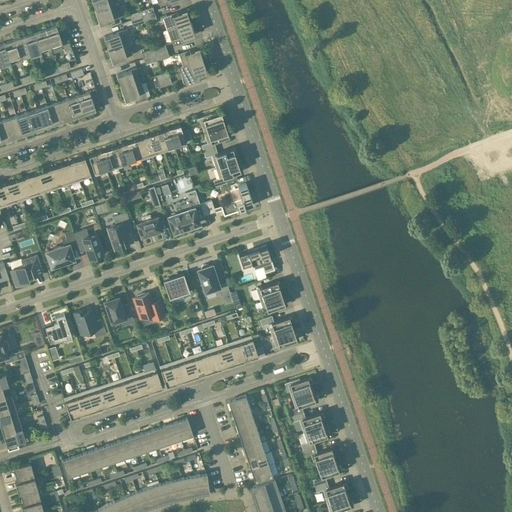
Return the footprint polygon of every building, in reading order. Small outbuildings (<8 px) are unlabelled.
[(91,0),(95,11),(118,3),(115,4),(113,0),(91,0)] [(95,11),(99,23),(108,20),(109,20),(123,15),(118,3),(95,11)] [(154,12),(152,6),(141,10),(143,16),(154,12)] [(190,21),(186,9),(177,12),(177,11),(177,12),(162,17),(167,29),(190,21)] [(129,14),(131,20),(143,16),(141,10),(129,14)] [(154,12),(143,16),(145,22),(156,18),(154,12)] [(145,22),(143,16),(131,20),(133,26),(145,22)] [(194,34),(194,33),(190,21),(167,29),(171,41),(185,37),(185,36),(194,34)] [(51,48),(63,44),(56,25),(44,29),(51,48)] [(51,48),(44,29),(34,32),(41,51),(51,48)] [(108,49),(131,41),(127,29),(114,33),(104,36),(108,49)] [(41,51),(34,32),(24,36),(30,55),(41,51)] [(14,39),(20,58),(30,55),(24,36),(14,39)] [(20,58),(14,39),(3,43),(10,62),(20,58)] [(108,49),(112,61),(121,58),(132,54),(128,43),(131,41),(108,49)] [(0,43),(0,65),(10,62),(3,43),(0,43)] [(435,72),(447,66),(437,43),(424,48),(435,72)] [(167,50),(165,44),(153,48),(155,54),(167,50)] [(179,67),(202,59),(198,47),(190,50),(190,49),(189,50),(179,53),(183,65),(179,67)] [(141,52),(143,58),(155,54),(153,48),(141,52)] [(157,60),(169,56),(167,50),(155,54),(157,60)] [(155,54),(143,58),(145,64),(157,60),(155,54)] [(202,59),(179,67),(185,85),(200,80),(200,81),(201,80),(199,74),(207,71),(206,71),(202,59)] [(56,65),(58,71),(70,67),(68,61),(56,65)] [(82,67),(70,71),(72,77),(84,74),(82,67)] [(121,87),(144,79),(140,67),(126,71),(125,71),(117,74),(121,87)] [(168,71),(162,73),(166,85),(172,83),(168,71)] [(166,85),(162,73),(156,75),(160,87),(166,85)] [(144,79),(121,87),(125,99),(133,96),(135,103),(135,102),(147,98),(141,80),(144,79)] [(100,100),(96,88),(77,95),(84,114),(96,110),(93,102),(100,100)] [(77,95),(67,98),(74,117),(84,114),(77,95)] [(67,98),(57,101),(63,121),(74,117),(67,98)] [(57,101),(47,105),(53,124),(63,121),(57,101)] [(43,127),(53,124),(47,105),(36,108),(43,127)] [(33,131),(43,127),(36,108),(26,112),(33,131)] [(22,134),(33,131),(26,112),(16,115),(22,134)] [(199,118),(203,131),(225,124),(223,118),(225,117),(223,112),(221,113),(221,112),(212,115),(211,114),(211,113),(196,118),(199,118)] [(12,138),(22,134),(16,115),(6,119),(12,138)] [(0,135),(2,141),(12,138),(6,119),(0,120),(0,135)] [(180,124),(168,128),(175,148),(187,144),(186,142),(182,130),(180,124)] [(203,131),(207,142),(201,144),(203,151),(215,146),(213,141),(229,136),(228,135),(230,134),(229,129),(227,130),(225,124),(203,131)] [(175,148),(168,128),(157,132),(164,152),(175,148)] [(188,128),(182,130),(186,142),(192,140),(188,128)] [(164,152),(157,132),(145,135),(152,156),(164,152)] [(152,156),(145,135),(134,139),(141,160),(152,156)] [(141,160),(134,139),(123,143),(129,163),(130,163),(129,160),(139,156),(141,160)] [(129,163),(123,143),(111,147),(118,167),(129,163)] [(217,152),(215,146),(203,151),(205,157),(211,155),(215,166),(236,159),(234,153),(236,152),(235,147),(233,148),(232,147),(217,152)] [(118,167),(111,147),(100,151),(107,171),(118,167)] [(100,151),(88,155),(95,175),(107,171),(100,151)] [(80,180),(91,176),(84,156),(73,160),(80,180)] [(227,182),(225,176),(240,171),(240,170),(242,169),(240,164),(238,165),(236,159),(215,166),(219,177),(213,179),(215,186),(227,182)] [(80,180),(73,160),(61,164),(68,184),(80,180)] [(68,184),(61,164),(50,168),(57,188),(68,184)] [(57,188),(50,168),(39,172),(45,192),(57,188)] [(45,192),(39,172),(27,176),(34,196),(45,192)] [(34,196),(27,176),(16,179),(22,200),(34,196)] [(22,200),(16,179),(4,183),(11,204),(22,200)] [(0,207),(11,204),(4,183),(0,184),(0,207)] [(246,183),(237,185),(241,199),(221,206),(224,214),(253,205),(246,183)] [(153,185),(146,188),(153,206),(159,204),(153,185)] [(127,203),(142,198),(139,189),(124,195),(127,203)] [(173,231),(186,227),(199,222),(194,206),(200,204),(195,189),(186,191),(189,198),(173,203),(176,212),(167,215),(173,231)] [(215,211),(211,200),(200,204),(204,215),(215,211)] [(126,212),(113,216),(116,224),(107,227),(114,249),(120,247),(121,249),(127,246),(127,245),(128,244),(123,229),(131,227),(126,212)] [(136,222),(141,236),(162,229),(157,215),(151,218),(150,214),(142,217),(143,220),(136,222)] [(92,256),(94,258),(99,256),(100,254),(103,253),(96,233),(88,235),(86,227),(72,232),(77,245),(84,242),(89,257),(92,256)] [(70,247),(77,245),(72,232),(71,230),(65,232),(66,237),(62,239),(64,245),(46,251),(51,266),(59,263),(59,264),(65,262),(65,261),(74,258),(70,247)] [(274,268),(266,245),(238,254),(242,266),(252,262),(254,269),(262,266),(264,272),(274,268)] [(36,254),(21,259),(23,264),(10,268),(16,284),(29,280),(28,277),(42,272),(36,254)] [(201,266),(201,268),(198,269),(205,291),(214,288),(216,295),(221,294),(224,304),(233,301),(228,286),(220,289),(212,264),(209,265),(207,264),(205,263),(203,264),(201,266)] [(163,279),(169,297),(176,295),(176,296),(183,295),(182,293),(189,290),(183,272),(163,279)] [(281,292),(279,286),(281,286),(279,280),(277,281),(277,280),(256,288),(259,299),(281,292)] [(235,308),(241,305),(235,288),(229,290),(235,308)] [(133,297),(135,304),(134,304),(137,311),(138,311),(140,317),(151,314),(152,319),(163,315),(159,302),(153,305),(148,292),(145,293),(144,292),(137,295),(137,296),(133,297)] [(263,311),(285,304),(285,303),(287,303),(285,297),(283,298),(281,292),(259,299),(263,311)] [(107,298),(106,300),(104,301),(111,322),(121,318),(123,325),(134,322),(130,310),(124,312),(119,296),(113,298),(112,297),(107,298)] [(101,318),(95,320),(91,309),(81,313),(80,310),(73,312),(81,334),(93,330),(95,336),(106,332),(101,318)] [(214,315),(212,309),(204,311),(206,318),(214,315)] [(61,337),(62,340),(72,337),(64,313),(54,316),(56,321),(44,325),(50,341),(61,337)] [(293,327),(291,321),(293,321),(291,316),(289,316),(289,315),(274,321),(272,315),(259,319),(262,325),(267,323),(271,334),(293,327)] [(209,325),(208,321),(197,325),(199,331),(204,329),(203,327),(209,325)] [(293,327),(271,334),(276,348),(273,349),(274,349),(289,344),(288,344),(287,342),(297,339),(296,338),(298,338),(297,333),(295,333),(293,327)] [(11,338),(3,341),(0,334),(0,333),(0,358),(3,358),(5,363),(18,359),(16,352),(11,353),(9,348),(13,346),(11,338)] [(257,333),(251,335),(255,347),(261,345),(257,333)] [(251,335),(239,338),(246,359),(258,355),(255,347),(251,335)] [(235,363),(246,359),(239,338),(228,342),(235,363)] [(223,366),(235,363),(228,342),(216,346),(223,366)] [(216,346),(205,350),(212,370),(223,366),(216,346)] [(200,374),(212,370),(205,350),(193,354),(200,374)] [(193,354),(182,357),(189,378),(200,374),(193,354)] [(177,382),(189,378),(182,357),(170,361),(177,382)] [(170,361),(159,365),(166,385),(177,382),(170,361)] [(80,371),(78,364),(67,368),(68,372),(74,370),(75,373),(80,371)] [(150,391),(162,387),(155,366),(144,370),(150,391)] [(139,394),(150,391),(144,370),(132,374),(139,394)] [(132,374),(121,378),(128,398),(139,394),(132,374)] [(287,382),(292,395),(313,388),(311,382),(313,382),(311,376),(309,377),(309,376),(300,379),(299,378),(300,378),(300,377),(285,382),(285,383),(287,382)] [(116,402),(128,398),(121,378),(109,382),(116,402)] [(109,382),(98,386),(105,406),(116,402),(109,382)] [(0,397),(11,394),(8,383),(0,385),(0,397)] [(93,410),(105,406),(98,386),(86,389),(93,410)] [(313,388),(292,395),(296,407),(317,400),(317,399),(319,399),(317,393),(315,394),(313,388)] [(86,389),(75,393),(82,413),(93,410),(86,389)] [(70,417),(82,413),(75,393),(63,397),(70,417)] [(250,406),(246,393),(235,396),(236,398),(229,401),(233,412),(250,406)] [(0,409),(15,405),(11,394),(0,397),(0,409)] [(0,421),(18,416),(15,405),(0,409),(0,421)] [(254,418),(250,406),(233,412),(237,424),(254,418)] [(304,411),(292,415),(294,421),(300,419),(303,430),(325,423),(323,417),(325,417),(323,411),(321,412),(321,411),(306,416),(304,411)] [(18,416),(0,421),(0,424),(3,433),(22,427),(18,416)] [(192,434),(187,417),(175,421),(181,438),(192,434)] [(241,435),(258,429),(254,418),(237,424),(241,435)] [(181,438),(175,421),(164,424),(170,442),(181,438)] [(323,437),(329,435),(329,434),(330,434),(329,429),(327,429),(325,423),(303,430),(307,442),(301,444),(303,450),(316,446),(325,443),(323,437)] [(170,442),(164,424),(152,428),(158,445),(170,442)] [(3,433),(8,450),(19,447),(17,441),(25,438),(22,427),(3,433)] [(158,445),(152,428),(141,432),(147,449),(158,445)] [(262,441),(258,429),(241,435),(245,447),(262,441)] [(147,449),(141,432),(129,436),(135,453),(147,449)] [(135,453),(129,436),(118,440),(124,457),(135,453)] [(124,457),(118,440),(107,444),(112,461),(124,457)] [(266,452),(262,441),(245,447),(248,458),(266,452)] [(327,448),(325,443),(316,446),(303,450),(306,456),(311,454),(315,465),(337,458),(335,452),(336,452),(335,447),(333,447),(327,448)] [(112,461),(107,444),(95,447),(101,465),(112,461)] [(101,465),(95,447),(84,451),(89,469),(101,465)] [(89,469),(84,451),(72,455),(78,472),(89,469)] [(266,452),(248,458),(252,470),(270,464),(275,462),(271,451),(266,452)] [(72,455),(61,459),(67,476),(78,472),(72,455)] [(339,464),(337,458),(315,465),(315,466),(319,465),(322,476),(313,479),(315,485),(327,481),(325,475),(340,470),(340,469),(342,469),(340,464),(339,464)] [(13,467),(17,481),(34,476),(30,462),(13,467)] [(61,474),(58,464),(51,467),(55,476),(61,474)] [(273,475),(270,464),(252,470),(256,481),(273,475)] [(197,493),(209,491),(206,473),(194,475),(197,493)] [(197,493),(194,475),(182,477),(186,495),(197,493)] [(19,491),(37,486),(34,476),(17,481),(15,481),(18,491),(19,491)] [(186,495),(182,477),(170,480),(175,497),(186,495)] [(274,478),(253,486),(256,495),(278,488),(274,478)] [(175,497),(170,480),(159,483),(164,500),(175,497)] [(327,481),(315,485),(317,491),(323,489),(327,501),(346,494),(348,493),(346,487),(348,487),(346,482),(345,482),(344,482),(329,487),(327,481)] [(164,500),(159,483),(147,486),(153,504),(164,500)] [(19,491),(23,504),(40,499),(37,486),(19,491)] [(147,486),(136,490),(142,507),(153,504),(147,486)] [(278,488),(256,495),(259,504),(281,497),(278,488)] [(59,499),(56,490),(49,492),(52,501),(59,499)] [(136,490),(124,495),(132,511),(142,507),(136,490)] [(330,511),(337,511),(337,510),(352,505),(352,504),(354,504),(352,499),(350,499),(348,493),(346,494),(327,501),(331,511),(330,511)] [(124,495),(113,500),(119,511),(130,511),(132,511),(124,495)] [(266,511),(284,506),(281,497),(259,504),(261,511),(266,511)] [(32,511),(43,509),(40,499),(23,504),(21,504),(23,511),(32,511)] [(119,511),(113,500),(102,505),(105,511),(119,511)]
